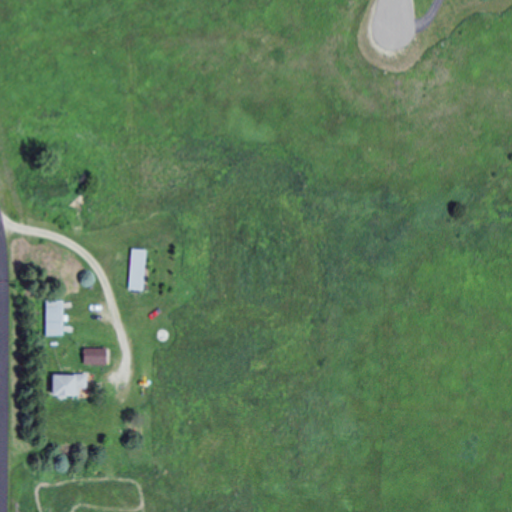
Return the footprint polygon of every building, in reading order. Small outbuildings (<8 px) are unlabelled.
[(209,243),(182,242),(180,299),(207,301),(209,243)] [(148,246),(133,245),(132,292),(147,292),(148,246)] [(48,337),(66,337),(66,302),(48,302),(48,337)] [(169,345),(163,397),(188,399),(193,348),(169,345)] [(248,370),(253,379),(272,368),(267,359),(248,370)] [(92,377),(57,377),(57,399),(92,399),(92,377)]
